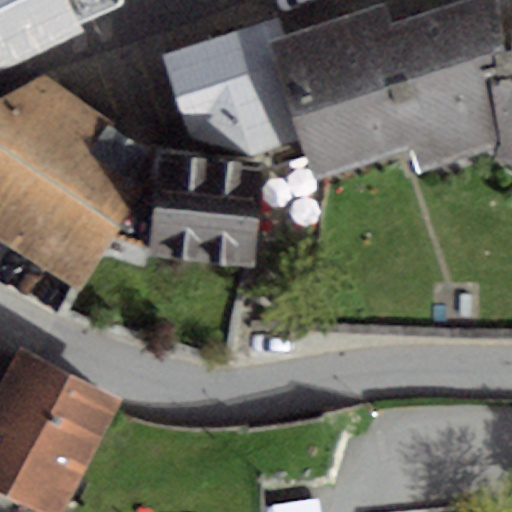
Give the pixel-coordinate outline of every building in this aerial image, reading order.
[(0,0),(0,61),(85,23),(74,0),(0,0)] [(122,0),(74,0),(85,23),(124,4),(122,0)] [(386,4),(271,40),(303,151),(313,181),(414,151),(421,169),(498,155),(485,82),(511,77),(511,58),(498,0),(459,0),(391,20),(386,4)] [(511,0),(498,0),(511,58),(511,77),(485,82),(498,155),(511,161),(511,0)] [(266,23),(165,58),(192,153),(303,151),(271,40),(266,23)] [(50,78),(0,99),(0,238),(82,288),(125,222),(156,177),(158,151),(50,78)] [(257,161),(158,151),(156,177),(148,250),(247,261),(257,161)] [(119,395),(16,343),(0,372),(0,474),(63,506),(119,395)]
